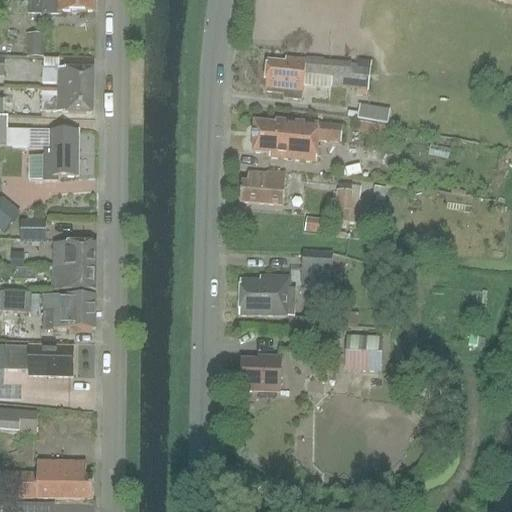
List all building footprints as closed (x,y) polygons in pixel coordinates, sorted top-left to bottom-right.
[(27,0),(27,17),(62,16),(62,14),(96,13),(96,0),(27,0)] [(43,59),(43,36),(27,36),(26,59),(43,59)] [(370,67),(306,61),(286,59),(285,64),(268,62),(265,93),(289,95),(289,100),(302,101),(304,76),(332,79),(331,90),(368,93),(370,67)] [(60,60),(45,60),(45,69),(44,69),(43,84),(59,84),(58,91),(95,92),(95,70),(59,69),(60,60)] [(94,115),(95,92),(58,91),(58,98),(43,98),(43,113),(94,115)] [(391,111),(361,107),(357,133),(388,137),(391,111)] [(0,150),(32,151),(32,132),(8,132),(9,119),(0,118),(0,150)] [(276,126),(255,124),(254,154),(270,156),(270,160),(317,165),(318,142),(341,144),(343,129),(276,122),(276,126)] [(79,177),(80,133),(81,133),(81,132),(50,132),(50,152),(44,152),(44,159),(30,159),(30,183),(44,183),(44,185),(60,185),(60,178),(81,179),(81,177),(79,177)] [(242,184),(241,204),(284,207),(286,174),(267,173),(267,175),(249,174),(249,184),(242,184)] [(3,201),(0,204),(0,231),(5,235),(21,216),(3,201)] [(46,221),(21,222),(21,246),(47,245),(46,221)] [(48,267),(48,268),(55,268),(55,271),(97,271),(97,244),(55,244),(55,268),(48,267)] [(303,253),(302,271),(332,273),(333,255),(303,253)] [(13,256),(13,269),(22,269),(24,269),(25,256),(13,256)] [(97,292),(97,271),(55,271),(55,268),(48,268),(48,272),(55,272),(54,292),(97,292)] [(43,270),(33,269),(24,269),(22,269),(22,280),(43,281),(43,270)] [(261,282),(241,282),(239,318),(291,320),(291,326),(305,327),(305,320),(296,320),(297,291),(292,291),(292,279),(261,278),(261,282)] [(31,315),(32,295),(0,293),(0,303),(3,304),(3,314),(31,315)] [(96,331),(97,297),(95,297),(95,298),(44,297),(44,332),(54,332),(54,330),(96,331)] [(323,341),(324,330),(303,329),(302,339),(323,341)] [(384,371),(384,337),(351,337),(351,370),(384,371)] [(6,348),(5,372),(30,373),(30,378),(74,379),(74,349),(30,348),(30,349),(6,348)] [(279,395),(281,361),(267,360),(267,364),(241,362),(239,393),(279,395)] [(37,437),(38,415),(0,411),(0,430),(7,431),(6,434),(37,437)] [(94,502),(95,480),(87,480),(87,466),(39,465),(39,476),(2,475),(1,500),(94,502)]
